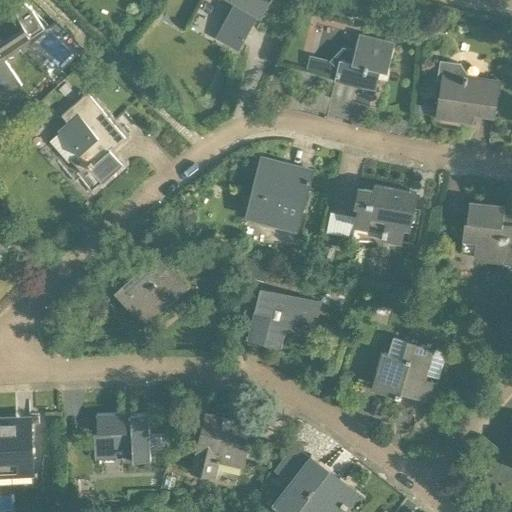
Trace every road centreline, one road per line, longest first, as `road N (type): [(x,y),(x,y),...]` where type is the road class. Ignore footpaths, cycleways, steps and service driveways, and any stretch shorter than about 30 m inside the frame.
road 1 (residential): [(511,162),(392,151),(268,125),(240,130),(42,309),(20,372)]
road 2 (residential): [(429,489),(251,375),(20,372)]
road 3 (residential): [(429,489),(511,394)]
